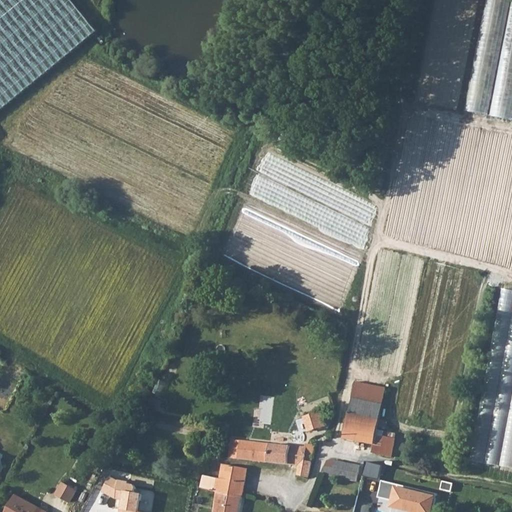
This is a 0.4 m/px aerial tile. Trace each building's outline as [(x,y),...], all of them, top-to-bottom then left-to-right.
[(0,0),(0,110),(97,31),(71,0),(0,0)] [(510,0),(486,0),(467,111),(490,115),(510,0)] [(511,5),(492,117),(511,120),(511,5)] [(511,467),(511,289),(502,288),(475,462),(511,467)] [(159,379),(153,392),(161,396),(166,383),(159,379)] [(387,388),(356,381),(352,398),(383,405),(387,388)] [(163,401),(153,397),(149,407),(159,411),(163,401)] [(377,434),(383,405),(352,398),(344,438),(374,444),(377,434)] [(324,426),(320,413),(305,417),(309,430),(324,426)] [(374,444),(373,453),(380,454),(384,436),(377,434),(374,444)] [(395,438),(384,436),(380,454),(391,457),(395,438)] [(231,439),(229,458),(250,460),(271,462),(299,465),(298,475),(308,477),(312,461),(303,460),(305,447),(231,439)] [(303,460),(312,461),(315,444),(306,443),(305,447),(303,460)] [(325,474),(344,478),(348,463),(335,460),(334,463),(327,461),(325,474)] [(360,465),(348,463),(344,478),(357,481),(360,465)] [(215,492),(217,492),(243,496),(245,484),(248,468),(224,464),(221,479),(219,478),(204,475),(201,488),(215,492)] [(118,511),(140,511),(139,511),(141,493),(134,492),(135,485),(129,484),(130,481),(117,479),(110,475),(101,491),(114,498),(121,498),(118,511)] [(432,511),(437,494),(383,480),(379,497),(395,501),(416,506),(414,511),(432,511)] [(70,501),(77,490),(63,482),(56,493),(70,501)] [(239,511),(243,496),(217,492),(214,511),(239,511)] [(47,511),(16,495),(6,511),(47,511)] [(416,506),(395,501),(394,506),(415,511),(416,506)]
